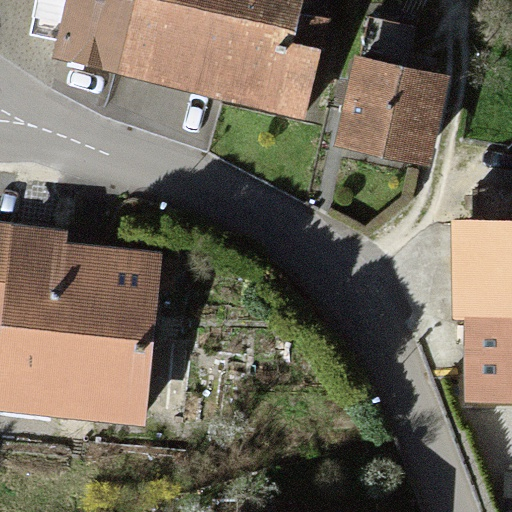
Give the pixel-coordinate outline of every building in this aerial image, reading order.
[(57,0),(49,28),(298,103),(325,14),(295,5),(296,0),(57,0)] [(359,38),(339,121),(422,142),(442,58),(359,38)] [(511,197),(468,197),(467,365),(511,364),(511,197)] [(149,235),(0,218),(0,447),(70,456),(77,391),(131,397),(149,235)] [(403,511),(404,503),(228,502),(228,511),(403,511)]
